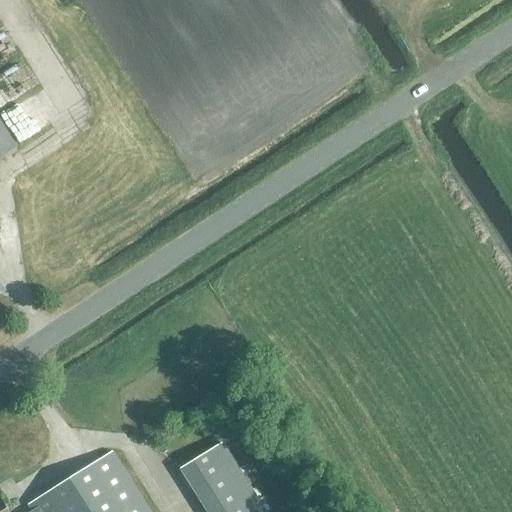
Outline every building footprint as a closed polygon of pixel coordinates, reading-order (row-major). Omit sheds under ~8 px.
[(0,46),(3,47),(11,24),(0,20),(0,46)] [(0,157),(16,148),(0,123),(0,157)] [(204,405),(199,408),(202,413),(207,410),(204,405)] [(264,511),(221,444),(183,468),(211,511),(264,511)] [(0,511),(148,511),(112,453),(29,505),(32,511),(30,511),(8,511),(0,499),(0,511)]
